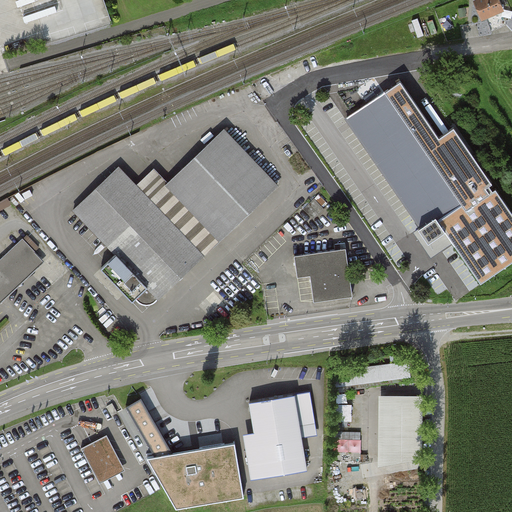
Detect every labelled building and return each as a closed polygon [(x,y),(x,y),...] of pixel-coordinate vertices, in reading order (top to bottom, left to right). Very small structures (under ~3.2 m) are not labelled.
[(480,0),(488,20),(511,10),(507,0),(480,0)] [(407,79),(348,119),(429,239),(488,199),(465,165),(479,156),(459,126),(445,135),(407,79)] [(155,304),(163,300),(285,184),(231,127),(171,184),(156,168),(139,184),(122,167),(77,209),(121,256),(108,268),(139,300),(147,304),(155,304)] [(0,305),(46,262),(24,240),(0,264),(0,305)] [(352,249),(301,256),(304,277),(317,275),(321,302),(359,296),(352,249)] [(348,369),(350,386),(413,378),(411,361),(348,369)] [(255,431),(245,432),(252,477),(309,468),(304,438),(318,436),(311,389),(250,399),(255,431)] [(384,394),(384,465),(428,457),(428,394),(384,394)] [(140,398),(128,406),(157,453),(148,455),(177,507),(245,495),(236,441),(172,452),(140,398)] [(113,403),(107,406),(112,416),(118,413),(113,403)] [(363,451),(361,430),(338,432),(339,453),(363,451)] [(107,434),(81,448),(99,482),(125,469),(107,434)]
